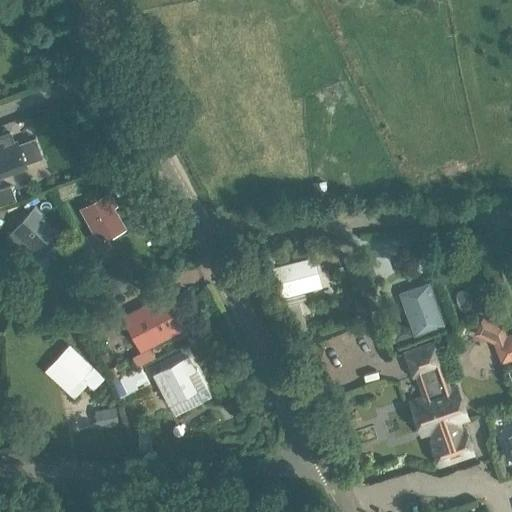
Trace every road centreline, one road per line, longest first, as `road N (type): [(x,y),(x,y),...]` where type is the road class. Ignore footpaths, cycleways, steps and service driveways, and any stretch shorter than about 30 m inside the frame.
road 1 (tertiary): [(323,468),(120,72)]
road 2 (unclassified): [(323,468),(0,489)]
road 3 (residential): [(120,72),(0,113)]
